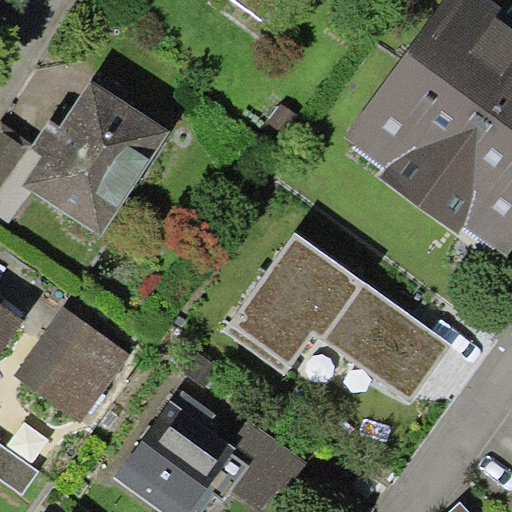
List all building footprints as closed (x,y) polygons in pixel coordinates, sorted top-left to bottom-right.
[(511,15),(508,13),(491,0),(443,0),(344,136),(387,166),(379,177),(458,234),(464,224),(508,256),(511,250),(511,15)] [(511,0),(491,0),(508,13),(511,7),(511,0)] [(168,131),(91,81),(60,127),(49,120),(32,145),(29,149),(42,157),(23,185),(32,191),(100,235),(168,131)] [(296,114),(279,103),(265,124),(282,136),(296,114)] [(0,215),(8,222),(32,191),(23,185),(42,157),(29,149),(32,145),(0,123),(0,215)] [(452,347),(294,232),(230,321),(291,365),(315,334),(410,403),(452,347)] [(0,354),(24,321),(0,303),(0,354)] [(130,354),(64,306),(15,374),(81,422),(130,354)] [(174,402),(171,400),(115,477),(163,511),(201,511),(215,493),(224,500),(230,492),(250,464),(234,452),(237,447),(231,443),(207,425),(216,414),(183,390),(174,402)] [(248,420),(231,443),(237,447),(234,452),(250,464),(230,492),(257,511),(270,511),(307,462),(248,420)] [(39,472),(0,444),(0,478),(23,495),(39,472)] [(468,511),(460,503),(449,511),(468,511)]
